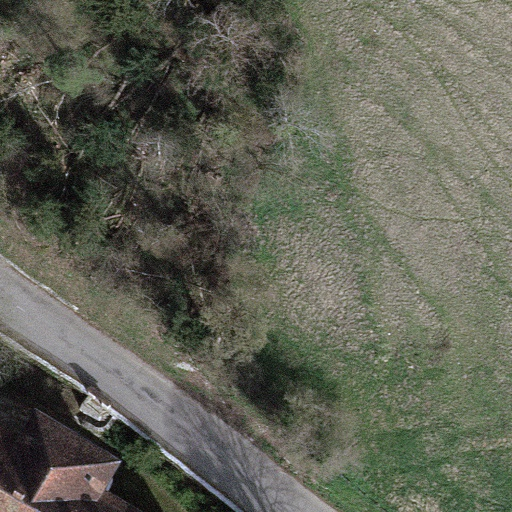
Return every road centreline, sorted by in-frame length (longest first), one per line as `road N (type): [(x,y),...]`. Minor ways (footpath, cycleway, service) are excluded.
road 1 (tertiary): [(284,511),(0,303)]
road 2 (track): [(169,511),(111,459),(0,396)]
